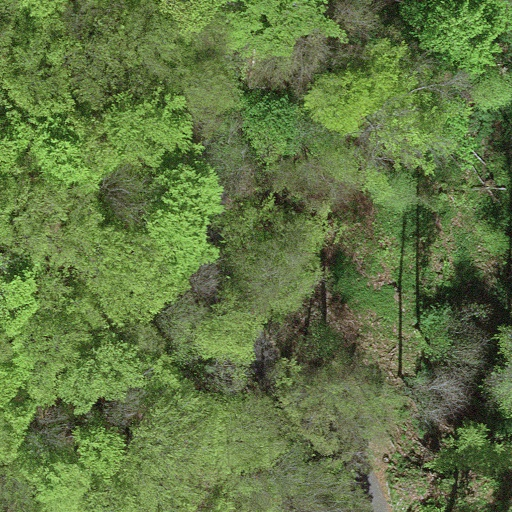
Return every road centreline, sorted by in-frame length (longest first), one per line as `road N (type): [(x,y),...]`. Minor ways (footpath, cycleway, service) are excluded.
road 1 (residential): [(216,0),(226,51),(204,221),(217,284),(250,354),(336,465),(354,511)]
road 2 (track): [(230,511),(193,450),(97,357),(43,261),(12,185),(0,124)]
